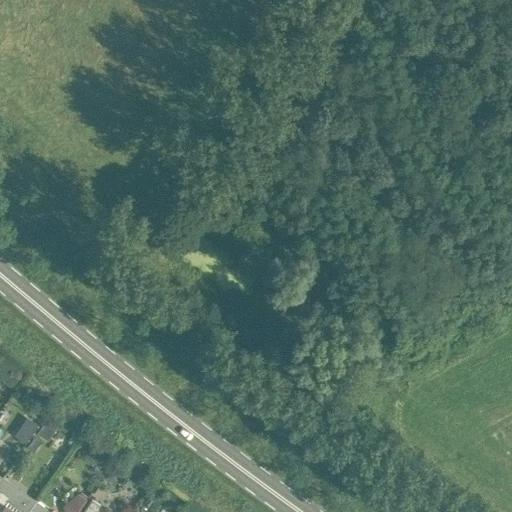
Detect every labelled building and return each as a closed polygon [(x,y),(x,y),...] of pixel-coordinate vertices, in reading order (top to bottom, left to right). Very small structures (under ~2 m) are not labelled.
[(56,430),(45,423),(38,433),(48,440),(56,430)] [(112,469),(106,478),(111,481),(117,481),(120,475),(112,469)] [(27,511),(36,500),(35,499),(34,501),(23,493),(15,500),(0,489),(0,511),(27,511)] [(63,505),(65,511),(77,511),(87,499),(79,492),(63,505)] [(98,511),(100,505),(92,499),(83,511),(98,511)] [(46,511),(48,509),(36,500),(27,511),(46,511)]
